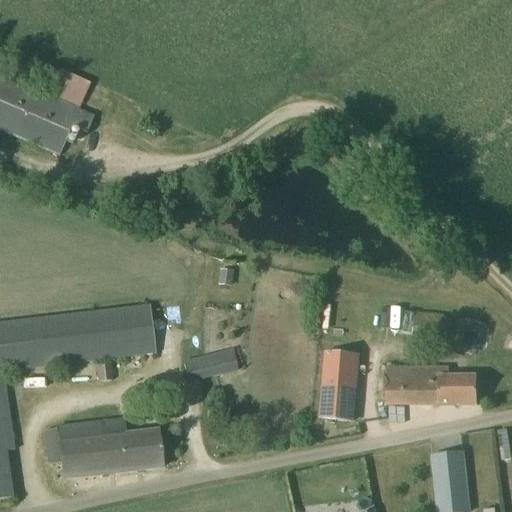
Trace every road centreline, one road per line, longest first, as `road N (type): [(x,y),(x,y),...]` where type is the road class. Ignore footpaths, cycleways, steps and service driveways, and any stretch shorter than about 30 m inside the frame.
road 1 (residential): [(96,511),(511,427)]
road 2 (track): [(511,285),(322,97)]
